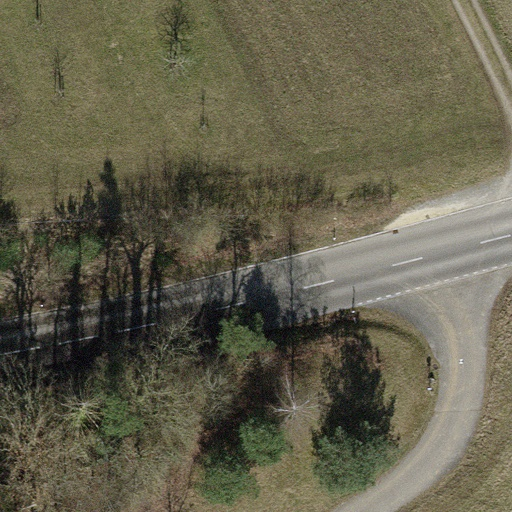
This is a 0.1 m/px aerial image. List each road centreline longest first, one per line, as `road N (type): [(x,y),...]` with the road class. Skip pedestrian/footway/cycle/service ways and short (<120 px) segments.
road 1 (tertiary): [(511,234),(121,335),(0,355)]
road 2 (track): [(367,511),(436,465),(461,392),(440,252)]
